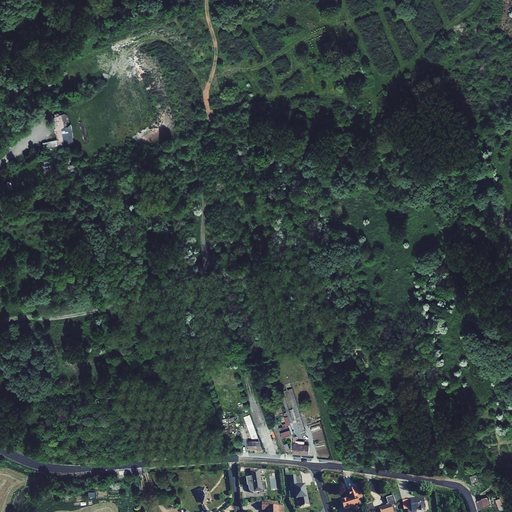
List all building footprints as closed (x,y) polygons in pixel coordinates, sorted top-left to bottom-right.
[(55,84),(54,74),(44,74),(45,85),(55,84)] [(63,118),(51,119),(53,138),(65,136),(63,118)] [(277,414),(283,412),(281,404),(275,405),(277,414)] [(246,441),(245,452),(246,452),(261,454),(249,416),(245,417),(247,423),(245,424),(247,430),(249,430),(253,441),(246,441)] [(297,444),(292,444),(291,455),(306,457),(306,448),(296,446),(297,444)] [(255,471),(251,472),(253,479),(247,480),(248,488),(249,488),(250,492),(251,493),(252,494),(253,494),(255,495),(256,494),(268,492),(265,478),(261,478),(260,472),(255,473),(255,471)] [(471,483),(479,481),(477,474),(469,476),(471,483)] [(203,484),(195,488),(201,499),(209,495),(203,484)] [(472,488),(474,496),(481,493),(479,486),(472,488)] [(344,501),(347,511),(363,506),(360,498),(361,497),(358,489),(351,492),(353,499),(350,500),(349,499),(344,501)] [(401,511),(399,505),(396,495),(389,497),(392,505),(380,509),(380,511),(401,511)] [(423,497),(402,500),(403,510),(410,509),(411,511),(425,510),(423,497)] [(476,505),(477,511),(483,511),(490,510),(487,501),(476,505)] [(278,502),(266,504),(267,511),(272,510),(272,511),(284,511),(289,511),(289,505),(283,505),(283,502),(278,503),(278,502)] [(375,502),(369,505),(371,511),(375,511),(378,511),(375,502)] [(494,504),(498,511),(500,511),(503,511),(498,502),(494,504)]
